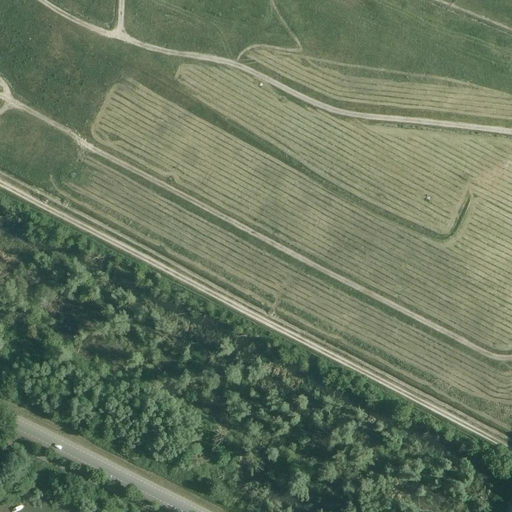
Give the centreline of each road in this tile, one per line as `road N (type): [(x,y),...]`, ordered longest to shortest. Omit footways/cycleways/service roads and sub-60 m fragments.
road 1 (track): [(0,99),(483,352),(511,356)]
road 2 (track): [(511,130),(344,112),(235,63),(120,37),(43,0)]
road 3 (tertiary): [(190,511),(0,418)]
